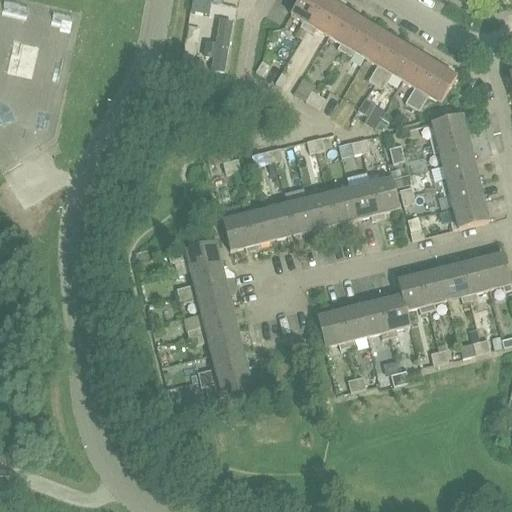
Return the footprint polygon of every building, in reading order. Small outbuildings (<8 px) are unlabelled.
[(194,0),(192,0),(190,14),(208,16),(210,3),(194,0)] [(299,0),(290,16),(303,24),(300,29),(307,33),(325,2),(322,0),(299,0)] [(317,32),(328,39),(344,13),(325,2),(307,33),(314,37),(317,32)] [(328,39),(340,46),(337,51),(344,55),(362,24),(344,13),(328,39)] [(232,23),(218,21),(211,68),(224,70),(232,23)] [(353,54),(365,61),(381,35),(362,24),(344,55),(350,59),(353,54)] [(299,29),(295,38),(301,42),(306,33),(299,29)] [(365,61),(377,68),(368,83),(375,88),(399,46),(381,35),(365,61)] [(390,76),(402,83),(418,58),(399,46),(375,88),(381,91),(390,76)] [(402,83),(414,90),(405,106),(412,110),(436,69),(418,58),(402,83)] [(181,62),(180,68),(191,70),(192,63),(181,62)] [(261,64),(255,75),(262,79),(268,68),(261,64)] [(455,80),(436,69),(412,110),(418,114),(427,98),(440,106),(455,80)] [(275,87),(282,90),(287,79),(281,76),(275,87)] [(305,104),(312,109),(318,98),(311,94),(305,104)] [(312,109),(319,113),(324,102),(318,98),(312,109)] [(358,113),(367,119),(374,107),(365,102),(358,113)] [(431,126),(435,140),(419,144),(421,151),(431,149),(467,140),(461,118),(431,126)] [(379,124),(374,131),(377,133),(383,133),(386,128),(379,124)] [(438,156),(442,168),(472,161),(467,140),(431,149),(433,157),(438,156)] [(321,141),(314,143),(317,154),(324,153),(321,141)] [(366,142),(359,144),(362,155),(369,154),(366,142)] [(314,143),(306,145),(309,156),(317,154),(314,143)] [(359,144),(351,146),(354,157),(362,155),(359,144)] [(491,145),(492,166),(503,166),(502,144),(491,145)] [(391,159),(403,156),(401,149),(389,151),(391,159)] [(279,151),(272,153),(275,165),(282,163),(279,151)] [(272,153),(264,155),(267,167),(275,165),(272,153)] [(403,156),(391,159),(393,167),(404,164),(403,156)] [(442,168),(445,182),(439,184),(441,191),(477,182),(472,161),(442,168)] [(240,173),(237,162),(230,163),(233,175),(240,173)] [(230,163),(222,165),(225,177),(233,175),(230,163)] [(401,179),(391,182),(393,191),(403,188),(401,179)] [(399,211),(393,191),(391,182),(369,187),(378,221),(385,220),(383,215),(399,211)] [(449,198),(452,210),(482,202),(477,182),(441,191),(443,199),(449,198)] [(356,222),(370,219),(371,223),(378,221),(369,187),(348,192),(356,222)] [(411,190),(399,193),(401,201),(413,198),(411,190)] [(348,192),(327,198),(336,232),(344,230),(343,225),(356,222),(348,192)] [(314,232),(330,229),(331,233),(336,232),(327,198),(307,203),(314,232)] [(414,205),(413,198),(401,201),(403,209),(414,205)] [(450,225),(452,233),(488,224),(482,202),(452,210),(455,224),(450,225)] [(307,203),(286,208),(294,242),(302,241),(300,236),(314,232),(307,203)] [(272,243),(287,239),(288,244),(294,242),(286,208),(265,213),(272,243)] [(265,213),(244,218),(252,253),(259,251),(258,246),(272,243),(265,213)] [(222,224),(229,254),(245,250),(246,254),(252,253),(244,218),(222,224)] [(412,244),(423,241),(422,233),(410,236),(412,244)] [(215,245),(185,253),(167,257),(170,265),(174,264),(177,278),(190,275),(220,267),(215,245)] [(503,257),(481,263),(489,293),(502,289),(503,295),(511,293),(510,287),(503,257)] [(481,263),(460,268),(469,303),(477,301),(475,296),(489,293),(481,263)] [(190,275),(193,287),(176,292),(178,300),(225,288),(220,267),(190,275)] [(460,268),(439,273),(447,303),(460,300),(462,305),(469,303),(460,268)] [(439,273),(418,279),(427,314),(435,312),(434,306),(447,303),(439,273)] [(418,279),(397,284),(409,329),(410,329),(405,313),(419,310),(420,316),(427,314),(418,279)] [(396,284),(398,291),(400,300),(380,305),(389,340),(396,338),(395,333),(409,329),(397,284),(396,284)] [(197,303),(200,316),(231,309),(225,288),(178,300),(180,307),(197,303)] [(367,340),(379,337),(380,342),(389,340),(380,305),(359,310),(367,340)] [(167,312),(170,327),(190,324),(188,309),(167,312)] [(200,316),(204,329),(186,334),(188,341),(236,330),(231,309),(200,316)] [(359,310),(339,315),(347,351),(356,349),(354,343),(367,340),(359,310)] [(324,351),(337,347),(339,353),(347,351),(339,315),(317,321),(324,351)] [(208,345),(211,358),(241,350),(236,330),(188,341),(190,349),(208,345)] [(491,341),(494,353),(502,351),(499,339),(491,341)] [(511,340),(501,344),(503,351),(511,348),(511,340)] [(487,342),(479,344),(482,356),(490,354),(487,342)] [(472,346),(474,358),(482,356),(479,344),(472,346)] [(211,358),(214,371),(197,376),(199,384),(246,371),(241,350),(211,358)] [(440,367),(448,365),(445,353),(437,355),(440,367)] [(430,357),(433,369),(440,367),(437,355),(430,357)] [(397,368),(399,376),(406,374),(404,366),(397,368)] [(252,393),(246,371),(199,384),(201,391),(218,387),(221,401),(252,393)] [(401,388),(409,386),(405,374),(398,376),(401,388)] [(393,390),(401,388),(398,376),(390,378),(393,390)] [(363,380),(355,382),(358,394),(366,392),(363,380)] [(350,395),(358,394),(355,382),(347,384),(350,395)]
